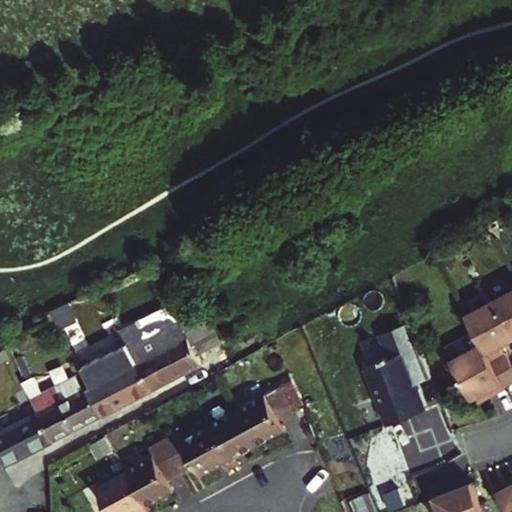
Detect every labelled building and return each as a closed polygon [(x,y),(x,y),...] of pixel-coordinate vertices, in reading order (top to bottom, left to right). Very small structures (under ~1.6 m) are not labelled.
[(172,304),(192,294),(186,283),(167,293),(172,304)] [(511,287),(493,298),(511,332),(511,287)] [(178,315),(197,304),(192,294),(172,304),(178,315)] [(511,335),(511,332),(493,298),(467,313),(483,342),(507,384),(511,381),(511,358),(502,341),(511,335)] [(197,304),(178,315),(187,333),(198,353),(220,340),(200,303),(197,304)] [(65,315),(59,304),(48,309),(54,321),(65,315)] [(54,321),(48,309),(35,316),(39,323),(43,331),(56,325),(54,321)] [(35,316),(22,322),(26,330),(39,323),(35,316)] [(382,356),(365,363),(387,420),(425,406),(415,380),(431,374),(409,318),(392,325),(401,349),(389,354),(388,351),(381,354),(382,356)] [(176,338),(168,323),(151,332),(160,347),(176,338)] [(63,339),(56,325),(43,331),(51,345),(63,339)] [(130,343),(138,358),(153,387),(202,362),(198,353),(187,333),(176,338),(160,347),(151,332),(130,343)] [(507,384),(483,342),(454,358),(474,395),(491,386),(494,391),(507,384)] [(82,374),(113,358),(106,344),(75,360),(82,374)] [(113,358),(82,374),(88,385),(119,369),(113,358)] [(119,369),(88,385),(103,413),(153,387),(138,358),(119,369)] [(42,392),(34,378),(24,383),(54,439),(103,413),(88,385),(84,386),(78,374),(42,392)] [(8,394),(0,398),(9,414),(0,418),(0,455),(5,465),(54,439),(24,383),(21,377),(4,386),(8,394)] [(284,423),(299,416),(282,385),(238,409),(257,444),(287,429),(284,423)] [(257,444),(238,409),(211,424),(234,467),(241,463),(237,455),(257,444)] [(169,447),(185,478),(199,471),(201,474),(223,463),(227,470),(234,467),(211,424),(182,440),(180,435),(166,443),(169,447)] [(146,505),(174,490),(171,486),(185,478),(169,447),(166,443),(152,450),(154,455),(127,470),(146,505)] [(150,511),(146,505),(127,470),(98,486),(112,511),(134,511),(139,510),(140,511),(150,511)] [(484,511),(480,502),(471,479),(433,494),(439,511),(484,511)] [(511,483),(500,489),(511,511),(511,483)] [(361,511),(417,508),(416,485),(360,488),(361,511)]
